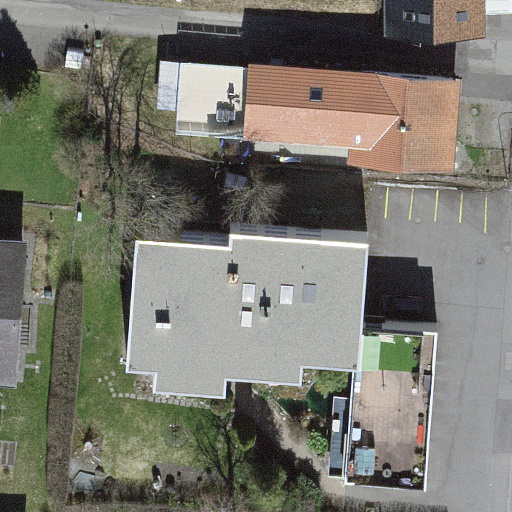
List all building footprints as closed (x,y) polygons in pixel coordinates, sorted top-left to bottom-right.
[(477,28),(476,0),(381,0),(382,28),(477,28)] [(149,45),(93,42),(90,108),(146,111),(149,45)] [(334,71),(218,65),(214,129),(330,136),(334,71)] [(343,66),(342,156),(442,158),(443,68),(343,66)] [(226,215),(225,229),(121,222),(112,351),(286,363),(287,349),(337,352),(339,312),(344,223),(226,215)] [(0,381),(7,382),(17,244),(0,242),(0,381)] [(339,312),(337,352),(330,474),(420,479),(430,317),(339,312)]
